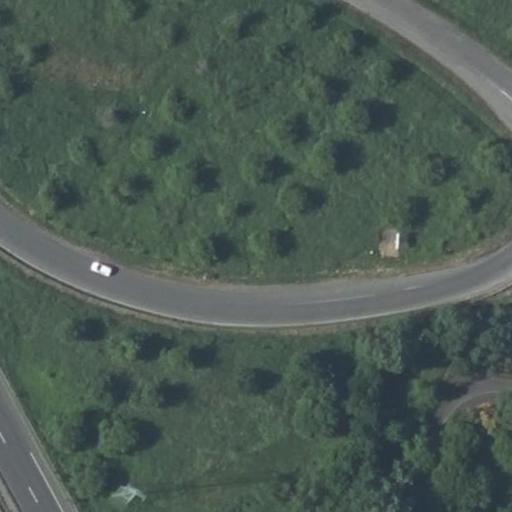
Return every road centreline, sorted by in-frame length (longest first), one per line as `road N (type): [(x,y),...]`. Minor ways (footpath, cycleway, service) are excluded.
road 1 (trunk): [(511,262),(454,289),(247,312),(129,291),(0,227)]
road 2 (unclassified): [(377,0),(492,78)]
